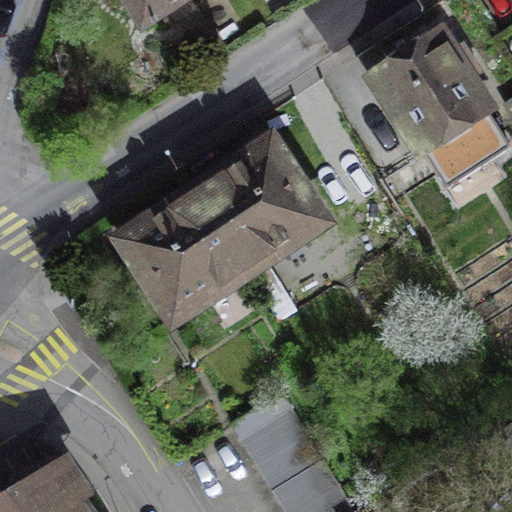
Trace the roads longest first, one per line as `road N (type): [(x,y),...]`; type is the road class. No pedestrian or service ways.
road 1 (residential): [(372,0),(30,211)]
road 2 (residential): [(0,352),(36,366),(89,404),(168,511)]
road 3 (residential): [(0,119),(34,0)]
